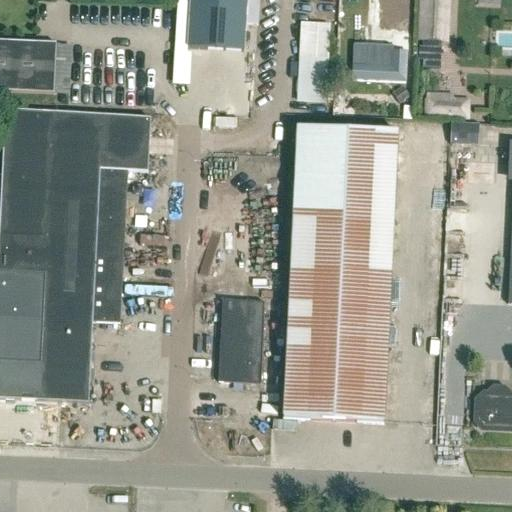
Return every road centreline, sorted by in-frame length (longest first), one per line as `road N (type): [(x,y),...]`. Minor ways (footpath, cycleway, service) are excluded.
road 1 (unclassified): [(511,489),(178,473)]
road 2 (unclassified): [(178,473),(191,144)]
road 3 (unclassified): [(178,473),(0,465)]
